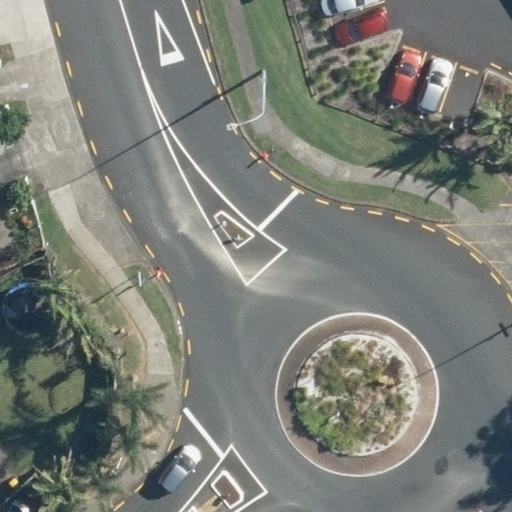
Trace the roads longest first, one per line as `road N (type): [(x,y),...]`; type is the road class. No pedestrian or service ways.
road 1 (secondary): [(311,262),(353,254),(395,259),(433,276),(465,304),(495,378),(478,456),(454,488)]
road 2 (secondary): [(166,118),(311,262)]
road 3 (secondary): [(255,300),(166,118)]
road 4 (secondary): [(237,455),(223,416),(222,375),(232,335),(255,300)]
road 5 (secondary): [(128,0),(166,118)]
